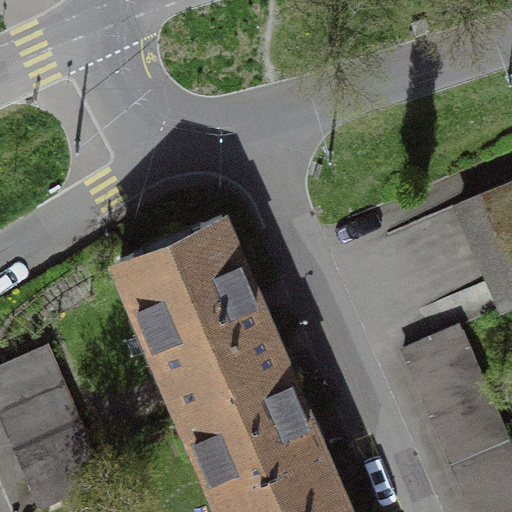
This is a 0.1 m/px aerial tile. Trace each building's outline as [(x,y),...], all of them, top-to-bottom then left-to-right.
[(511,178),(484,191),(511,256),(511,178)] [(222,214),(120,257),(139,302),(143,301),(173,370),(169,372),(185,409),(287,365),(260,304),(222,214)] [(411,362),(418,379),(473,355),(459,322),(404,346),(411,362)] [(0,407),(2,413),(29,475),(89,450),(44,345),(0,364),(0,407)] [(474,511),(511,511),(511,433),(508,436),(473,355),(418,379),(474,511)] [(287,365),(185,409),(186,410),(189,408),(207,449),(204,451),(230,511),(350,511),(316,433),(287,365)] [(35,489),(41,505),(102,479),(89,450),(29,475),(35,489)]
